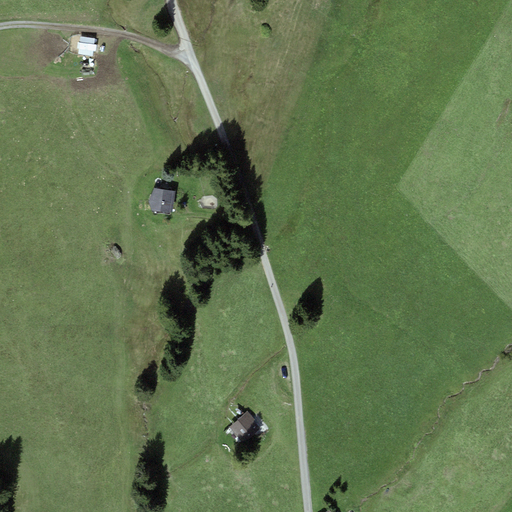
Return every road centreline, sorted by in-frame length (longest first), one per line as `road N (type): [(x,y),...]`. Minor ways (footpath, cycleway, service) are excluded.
road 1 (unclassified): [(171,0),(285,326),(307,511)]
road 2 (track): [(191,53),(98,30),(0,27)]
